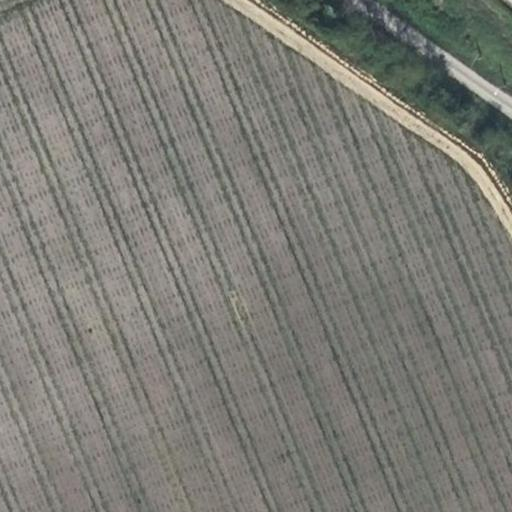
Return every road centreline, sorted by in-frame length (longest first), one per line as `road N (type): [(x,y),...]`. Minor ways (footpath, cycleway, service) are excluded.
road 1 (track): [(241,0),(451,147),(511,221)]
road 2 (residential): [(511,102),(372,0)]
